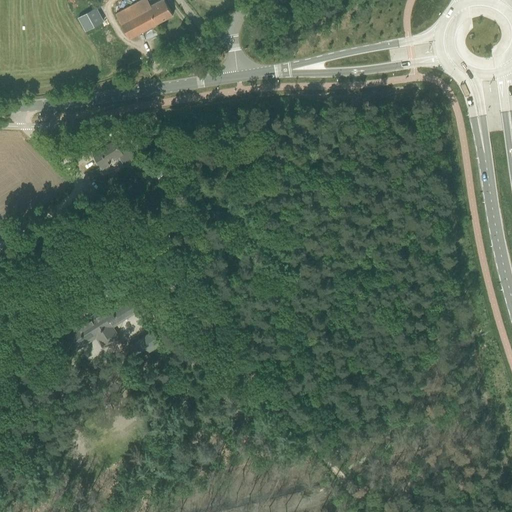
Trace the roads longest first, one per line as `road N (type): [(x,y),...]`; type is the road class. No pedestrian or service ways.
road 1 (tertiary): [(0,107),(237,77)]
road 2 (track): [(367,511),(245,369)]
road 3 (tertiary): [(439,35),(286,70)]
road 4 (tertiary): [(286,70),(442,59)]
road 5 (secondary): [(482,145),(511,295)]
road 6 (track): [(323,307),(432,216)]
road 7 (track): [(245,369),(156,262)]
